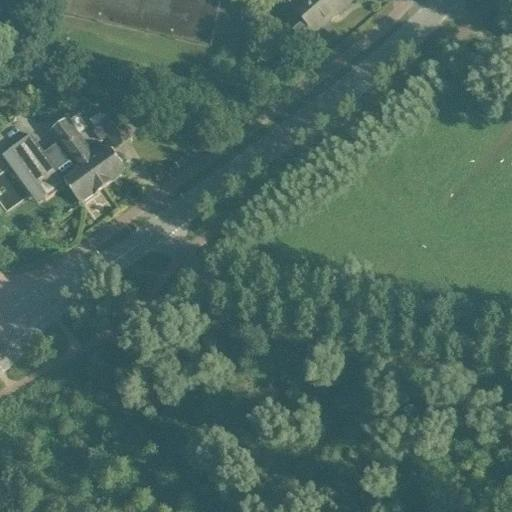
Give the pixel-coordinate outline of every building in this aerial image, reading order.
[(280,0),(282,2),(288,4),(290,3),(295,8),(294,9),(304,21),(290,34),(302,47),(317,34),(315,33),(352,1),(351,0),(280,0)] [(117,148),(130,138),(114,116),(101,125),(93,131),(101,142),(109,136),(117,148)] [(70,142),(79,136),(67,119),(50,131),(58,143),(76,167),(61,177),(67,185),(81,204),(103,188),(70,142)] [(67,185),(61,177),(32,136),(26,139),(10,151),(46,201),(67,185)] [(93,155),(79,136),(70,142),(103,188),(128,171),(109,144),(93,155)]
